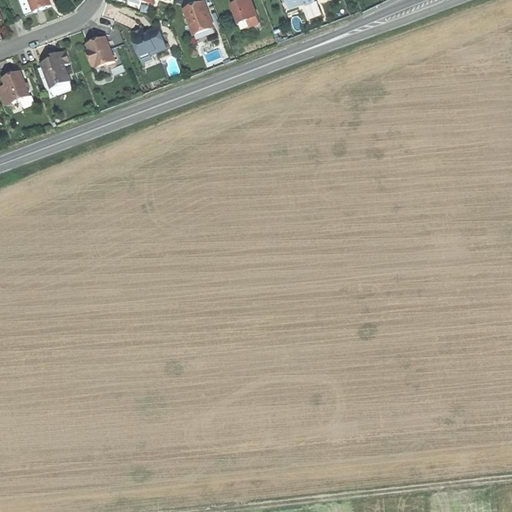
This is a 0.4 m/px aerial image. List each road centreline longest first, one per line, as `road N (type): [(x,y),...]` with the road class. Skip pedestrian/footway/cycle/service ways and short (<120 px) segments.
road 1 (tertiary): [(0,165),(436,0)]
road 2 (track): [(212,511),(511,479)]
